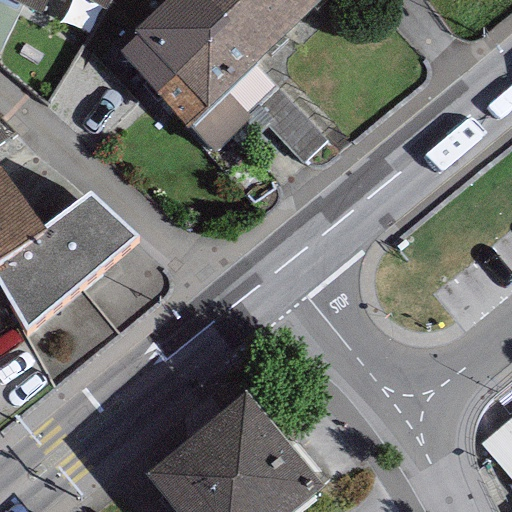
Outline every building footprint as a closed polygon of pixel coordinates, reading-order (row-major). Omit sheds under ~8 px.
[(0,0),(0,5),(41,25),(50,6),(55,8),(59,0),(63,0),(108,21),(117,0),(0,0)] [(136,56),(119,72),(185,144),(341,0),(187,0),(131,52),(136,56)] [(0,281),(45,251),(43,247),(0,185),(0,281)] [(0,281),(0,302),(9,316),(26,345),(136,254),(90,212),(43,247),(45,251),(0,281)] [(0,321),(9,316),(0,302),(0,321)] [(245,413),(145,495),(158,511),(320,511),(324,509),(245,413)] [(511,424),(481,450),(511,487),(511,424)]
